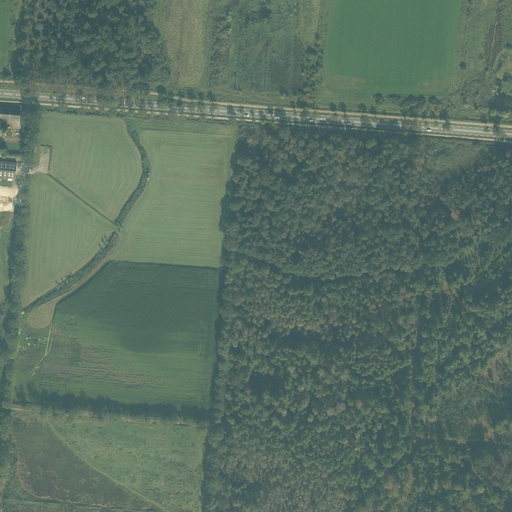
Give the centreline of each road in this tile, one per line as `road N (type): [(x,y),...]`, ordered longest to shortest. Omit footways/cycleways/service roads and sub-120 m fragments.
road 1 (primary): [(511,134),(0,94)]
road 2 (track): [(29,104),(2,407)]
road 3 (track): [(226,343),(249,354),(254,382),(305,467),(312,511)]
road 4 (track): [(511,338),(414,397),(414,438)]
road 5 (track): [(414,397),(424,277)]
